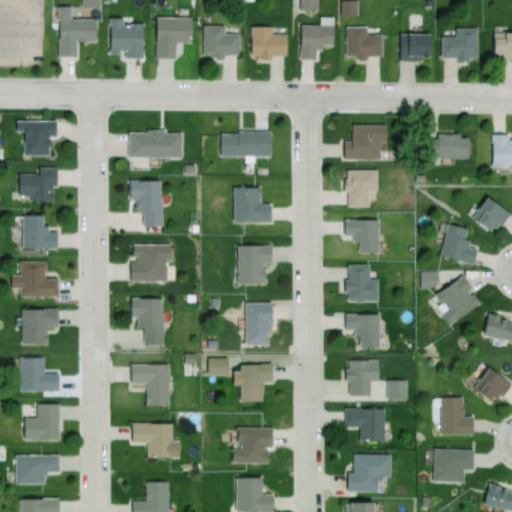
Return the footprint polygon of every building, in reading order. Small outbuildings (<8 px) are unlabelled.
[(81,0),(82,9),(95,9),(95,0),(81,0)] [(154,17),(190,17),(190,42),(175,41),(175,58),(154,57),(154,17)] [(106,18),(118,18),(118,23),(139,24),(139,59),(125,59),(125,50),(118,50),(118,54),(106,54),(106,18)] [(58,22),(95,21),(95,41),(74,41),(74,54),(58,54),(58,22)] [(201,24),(223,24),(223,31),(239,31),(239,57),(201,57),(201,24)] [(298,25),(332,25),(332,45),(320,44),(320,50),(314,50),(314,58),(298,57),(298,25)] [(250,26),(270,27),(270,36),(285,36),(284,57),(272,57),(271,61),(256,61),(257,56),(249,55),(250,26)] [(439,35),(452,35),(452,27),(475,27),(476,57),(466,57),(465,62),(455,62),(455,57),(439,57),(439,35)] [(345,28),(363,28),(363,35),(378,36),(378,53),(362,52),(362,59),(356,59),(356,54),(344,54),(345,28)] [(489,31),(511,31),(511,62),(506,62),(506,58),(496,58),(496,53),(489,53),(489,31)] [(396,33),(428,33),(427,55),(419,55),(419,62),(396,62),(396,33)] [(12,119),(12,131),(22,131),(22,154),(47,154),(47,135),(54,135),(54,118),(12,119)] [(352,125),(386,125),(386,143),(380,143),(380,160),(340,159),(341,140),(352,140),(352,125)] [(180,157),(181,132),(164,132),(164,129),(146,129),(145,131),(127,131),(127,157),(180,157)] [(267,154),(267,131),(235,131),(235,133),(219,133),(219,154),(267,154)] [(432,132),(458,132),(458,137),(467,137),(466,161),(432,161),(432,132)] [(489,133),(506,134),(506,138),(511,138),(511,173),(507,173),(507,168),(488,168),(489,133)] [(56,166),(56,187),(50,187),(50,200),(27,201),(27,194),(17,195),(17,173),(38,173),(38,166),(56,166)] [(346,170),(375,170),(375,191),(368,191),(368,206),(346,206),(346,191),(342,191),(342,179),(346,179),(346,170)] [(160,225),(160,179),(127,179),(127,200),(134,200),(134,208),(142,208),(142,225),(160,225)] [(232,220),(232,187),(260,187),(260,202),(270,203),(270,221),(232,220)] [(469,219),(485,197),(510,215),(502,227),(498,224),(494,229),(489,225),(485,230),(469,219)] [(21,214),(21,248),(55,248),(55,231),(48,231),(48,225),(41,225),(41,214),(21,214)] [(341,218),(377,218),(377,253),(357,253),(357,242),(351,242),(351,237),(341,237),(341,218)] [(443,220),(468,226),(464,240),(469,241),(467,247),(475,249),(471,265),(434,255),(443,220)] [(166,280),(166,260),(169,260),(169,244),(131,244),(131,256),(135,256),(135,262),(128,262),(129,281),(166,280)] [(235,284),(235,245),(270,244),(270,263),(263,263),(263,284),(235,284)] [(44,260),(44,278),(57,277),(57,297),(17,298),(17,287),(9,287),(9,274),(19,274),(19,261),(44,260)] [(346,264),(368,264),(368,278),(378,279),(378,302),(347,301),(347,291),(342,291),(342,280),(346,281),(346,264)] [(433,295),(462,276),(469,287),(464,291),(468,296),(472,293),(479,305),(447,326),(440,315),(448,310),(442,301),(439,303),(433,295)] [(160,342),(160,298),(129,298),(129,315),(136,315),(136,328),(142,328),(142,342),(160,342)] [(218,308),(218,298),(209,298),(209,308),(218,308)] [(243,344),(243,302),(271,302),(271,330),(266,330),(266,344),(243,344)] [(55,307),(56,327),(44,327),(44,343),(19,344),(18,308),(55,307)] [(344,315),(376,315),(376,347),(360,347),(360,337),(352,337),(352,330),(344,330),(344,315)] [(511,322),(486,315),(481,335),(511,342),(511,322)] [(194,363),(194,354),(182,354),(183,363),(194,363)] [(42,356),(42,372),(57,371),(57,390),(18,390),(18,356),(42,356)] [(226,372),(226,357),(205,358),(205,373),(226,372)] [(348,361),(377,361),(377,382),(370,382),(370,398),(349,397),(349,382),(343,382),(343,371),(348,371),(348,361)] [(165,405),(166,363),(128,363),(128,382),(144,382),(144,405),(165,405)] [(238,400),(238,364),(270,364),(270,382),(261,382),(261,400),(238,400)] [(486,368),(511,385),(502,399),(498,396),(493,403),(472,389),(486,368)] [(438,397),(460,397),(460,416),(473,416),(473,436),(437,436),(438,397)] [(57,403),(58,440),(21,441),(21,418),(35,418),(35,404),(57,403)] [(342,407),(382,408),(382,441),(358,441),(358,428),(342,428),(342,407)] [(169,457),(169,423),(130,422),(130,441),(145,441),(145,457),(169,457)] [(229,463),(229,448),(243,448),(243,441),(235,441),(235,427),(271,426),(271,447),(267,447),(267,463),(229,463)] [(432,448),(472,449),(471,470),(461,470),(461,482),(431,481),(432,448)] [(58,453),(58,472),(46,472),(46,475),(42,475),(42,483),(13,483),(13,453),(58,453)] [(353,454),(390,454),(390,478),(377,478),(377,490),(346,490),(346,473),(353,473),(353,454)] [(234,511),(234,478),(261,477),(261,493),(271,493),(271,511),(234,511)] [(166,511),(166,481),(143,481),(143,501),(130,501),(130,511),(166,511)] [(511,511),(481,504),(486,482),(498,484),(497,489),(511,492),(511,511)] [(57,497),(57,511),(16,511),(16,498),(57,497)] [(342,511),(343,502),(371,502),(371,511),(342,511)]
